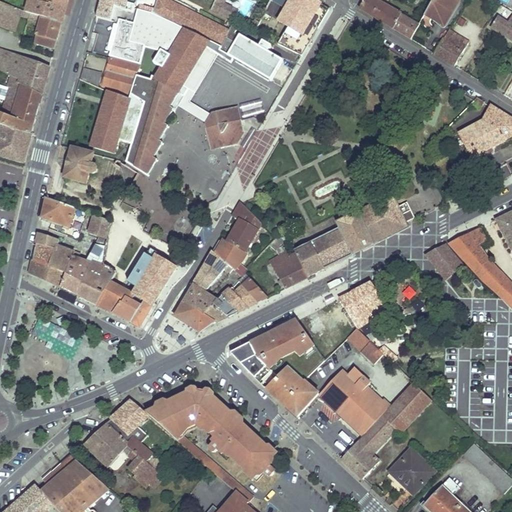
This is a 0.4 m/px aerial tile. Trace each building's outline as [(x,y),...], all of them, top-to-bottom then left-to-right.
[(62,23),(66,9),(40,2),(37,1),(34,0),(30,0),(26,12),(26,13),(31,14),(42,17),(62,23)] [(66,9),(69,0),(40,0),(40,2),(66,9)] [(134,9),(137,0),(135,0),(101,0),(97,18),(111,22),(115,7),(133,13),(133,12),(134,9)] [(222,48),(229,32),(203,19),(201,23),(193,19),(195,15),(169,2),(167,5),(157,0),(152,13),(222,48)] [(216,0),(211,11),(233,22),(238,11),(225,4),(227,0),(216,0)] [(280,19),(287,4),(279,0),(270,0),(265,12),(266,12),(280,19)] [(310,43),(330,9),(314,0),(297,0),(297,2),(300,4),(290,19),(286,16),(280,25),(310,43)] [(419,25),(375,0),(365,0),(360,10),(365,12),(388,26),(411,40),(419,25)] [(443,25),(458,2),(454,0),(434,0),(426,15),(443,25)] [(26,12),(0,3),(0,27),(14,32),(20,16),(29,18),(31,14),(26,13),(26,12)] [(55,49),(62,23),(42,17),(35,43),(55,49)] [(511,17),(508,23),(498,17),(491,28),(511,41),(511,17)] [(204,87),(201,92),(209,96),(217,84),(221,87),(237,61),(270,81),(282,61),(267,52),(271,46),(263,41),(258,48),(235,33),(239,25),(233,22),(229,32),(222,48),(220,51),(208,78),(204,87)] [(455,66),(470,43),(450,31),(435,54),(455,66)] [(43,95),(50,68),(0,48),(0,70),(12,76),(19,80),(18,83),(43,95)] [(138,74),(140,67),(111,59),(104,86),(131,95),(138,74)] [(166,124),(174,111),(175,111),(187,92),(193,82),(164,67),(156,79),(138,74),(131,95),(127,110),(123,121),(120,134),(117,141),(133,146),(128,163),(141,171),(146,175),(148,176),(158,161),(154,158),(163,144),(160,141),(169,127),(166,124)] [(91,84),(95,72),(83,69),(80,79),(91,84)] [(98,87),(102,74),(95,72),(91,84),(98,87)] [(38,114),(43,95),(18,83),(19,80),(12,76),(8,88),(11,89),(3,110),(0,108),(0,112),(18,120),(21,111),(38,114)] [(98,109),(105,90),(98,87),(91,84),(80,79),(70,114),(91,120),(95,108),(98,109)] [(212,115),(227,91),(221,87),(217,84),(209,96),(201,92),(196,99),(196,98),(187,92),(175,111),(185,117),(187,115),(195,121),(197,118),(206,124),(212,115)] [(240,104),(243,118),(263,113),(260,99),(240,104)] [(123,121),(127,110),(121,108),(122,106),(112,103),(110,108),(106,107),(100,124),(115,129),(119,119),(123,121)] [(473,163),(511,140),(511,120),(491,106),(475,125),(458,136),(473,163)] [(240,122),(237,108),(212,115),(206,124),(206,125),(212,150),(226,147),(237,144),(243,133),(240,122)] [(32,134),(38,114),(21,111),(18,120),(0,112),(0,124),(2,126),(32,134)] [(117,141),(120,134),(93,124),(88,139),(110,147),(112,142),(117,143),(117,141)] [(0,156),(24,163),(32,134),(2,126),(1,129),(0,133),(0,156)] [(403,147),(391,138),(388,142),(397,148),(400,151),(403,147)] [(96,172),(97,168),(95,165),(92,164),(94,155),(73,149),(65,178),(87,183),(90,173),(92,174),(96,172)] [(125,166),(113,178),(126,191),(138,178),(125,166)] [(398,202),(395,196),(370,207),(383,204),(387,202),(390,202),(393,201),(398,202)] [(69,227),(76,209),(47,198),(43,217),(51,221),(69,227)] [(387,202),(383,204),(370,207),(362,211),(352,216),(353,218),(342,224),(342,225),(343,228),(341,230),(340,228),(295,251),(297,255),(310,277),(353,255),(355,254),(353,250),(363,245),(365,249),(374,245),(374,244),(385,239),(410,227),(408,224),(418,219),(410,203),(401,208),(398,202),(393,201),(390,202),(387,202)] [(246,253),(262,225),(241,204),(234,216),(240,220),(243,221),(237,230),(235,229),(228,242),(246,253)] [(511,212),(495,220),(511,252),(511,251),(511,212)] [(109,229),(112,222),(94,216),(93,223),(109,229)] [(352,216),(338,224),(341,230),(343,228),(342,225),(342,224),(353,218),(352,216)] [(120,236),(125,223),(114,218),(112,222),(109,229),(108,231),(120,236)] [(107,239),(108,231),(109,229),(93,223),(90,234),(100,237),(106,239),(107,239)] [(298,233),(294,227),(285,232),(288,238),(298,233)] [(511,284),(488,260),(478,246),(486,240),(479,229),(449,244),(478,276),(488,285),(499,295),(511,284)] [(310,277),(297,255),(290,258),(282,244),(288,238),(285,232),(284,230),(275,240),(270,244),(277,250),(280,257),(271,263),(286,288),(310,277)] [(115,274),(132,241),(120,236),(108,231),(107,239),(106,247),(103,267),(115,274)] [(64,282),(74,255),(78,257),(80,253),(75,250),(74,252),(56,246),(58,240),(46,237),(40,234),(31,273),(62,288),(64,282)] [(106,247),(107,239),(106,239),(100,237),(99,237),(95,245),(96,245),(106,247)] [(111,282),(115,274),(103,267),(106,247),(96,245),(95,245),(87,260),(78,257),(74,255),(64,282),(62,288),(64,289),(81,297),(97,305),(111,282)] [(363,245),(353,250),(355,254),(365,249),(363,245)] [(425,256),(446,281),(463,268),(446,246),(425,256)] [(213,282),(228,265),(213,252),(197,281),(208,288),(213,282)] [(140,328),(176,268),(157,256),(137,289),(134,295),(133,296),(135,297),(145,302),(132,324),(140,328)] [(244,272),(246,269),(239,263),(233,269),(240,276),(244,272)] [(224,292),(237,279),(240,276),(233,269),(228,265),(213,282),(224,292)] [(267,298),(244,272),(240,276),(237,279),(259,302),(267,298)] [(259,302),(237,279),(224,292),(219,298),(238,312),(259,302)] [(205,316),(212,306),(217,300),(204,292),(208,288),(197,281),(176,318),(200,332),(215,321),(205,316)] [(113,313),(127,298),(133,301),(135,297),(133,296),(128,292),(111,282),(97,305),(113,313)] [(390,311),(371,283),(340,299),(357,328),(369,322),(370,323),(390,311)] [(510,304),(511,301),(511,284),(499,295),(510,304)] [(134,295),(137,289),(132,286),(132,287),(128,292),(133,296),(134,295)] [(132,324),(145,302),(135,297),(133,301),(127,298),(113,313),(132,324)] [(238,312),(219,298),(217,300),(212,306),(228,317),(238,312)] [(228,317),(212,306),(205,316),(215,321),(217,323),(228,317)] [(41,333),(47,323),(37,317),(32,327),(41,333)] [(48,322),(40,340),(77,357),(87,334),(71,326),(68,331),(48,322)] [(276,376),(278,379),(283,374),(290,367),(303,381),(324,362),(296,322),(251,345),(258,359),(276,376)] [(349,339),(362,351),(371,341),(358,330),(349,339)] [(376,364),(384,355),(371,342),(362,352),(376,364)] [(276,376),(258,359),(251,345),(232,354),(265,387),(276,376)] [(283,374),(278,379),(265,395),(296,423),(319,399),(303,381),(290,367),(283,374)] [(364,376),(355,369),(348,376),(357,384),(364,376)] [(371,383),(364,376),(357,384),(348,376),(343,371),(319,399),(363,437),(392,406),(386,400),(384,402),(368,387),(371,383)] [(380,447),(397,429),(402,433),(431,402),(413,384),(392,406),(363,437),(357,444),(342,460),(363,480),(380,462),(372,455),(370,453),(369,452),(377,445),(379,447),(380,447)] [(277,457),(207,392),(206,391),(193,391),(192,391),(145,413),(149,416),(192,396),(204,396),(212,403),(273,460),(277,457)] [(273,460),(212,403),(204,396),(192,396),(149,416),(153,420),(237,492),(249,503),(254,497),(180,433),(182,430),(199,422),(214,437),(212,440),(215,442),(210,446),(210,450),(212,452),(214,452),(216,451),(220,447),(254,480),(263,471),(269,477),(275,472),(268,465),(273,460)] [(141,430),(153,420),(149,416),(145,413),(131,401),(107,424),(127,443),(126,445),(127,446),(133,451),(151,467),(158,459),(140,443),(148,436),(141,430)] [(127,443),(107,424),(100,431),(84,445),(109,467),(127,446),(126,445),(127,443)] [(511,487),(511,479),(475,444),(464,456),(505,495),(511,487)] [(373,454),(380,447),(379,447),(377,445),(369,452),(370,453),(372,455),(373,454)] [(159,474),(151,467),(133,451),(130,455),(136,460),(129,467),(137,473),(149,485),(150,485),(155,490),(165,478),(159,474)] [(435,473),(411,451),(390,473),(414,495),(435,473)] [(110,489),(72,457),(44,482),(47,486),(70,511),(95,511),(94,511),(90,506),(110,489)] [(165,466),(158,459),(151,467),(159,474),(165,466)] [(150,485),(149,485),(137,473),(136,474),(133,477),(146,489),(147,489),(150,485)] [(465,511),(451,498),(458,491),(447,481),(422,508),(426,511),(465,511)] [(70,511),(47,486),(41,491),(59,511),(70,511)] [(253,511),(246,506),(249,503),(237,492),(219,511),(253,511)] [(44,511),(46,510),(31,493),(8,511),(44,511)]
